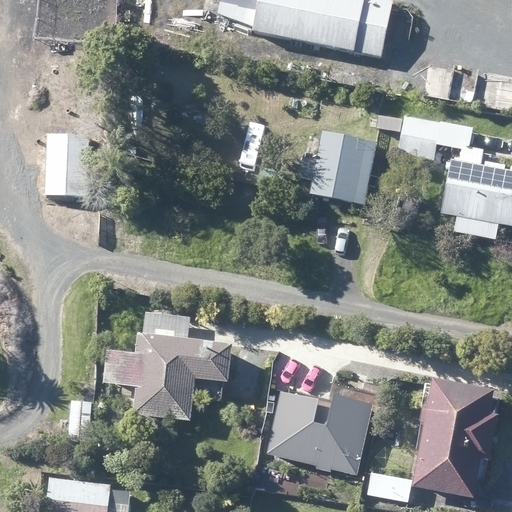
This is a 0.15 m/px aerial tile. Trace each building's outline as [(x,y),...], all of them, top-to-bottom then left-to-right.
[(251,36),(380,61),(390,5),(365,0),(219,0),(216,18),(252,31),(251,36)] [(511,81),(429,66),(424,97),(511,113),(511,81)] [(433,162),(438,126),(403,120),(397,157),(425,162),(433,162)] [(46,137),(44,198),(86,199),(88,138),(46,137)] [(368,179),(374,147),(320,137),(314,165),(301,163),(297,182),(311,185),(308,198),(362,209),(367,185),(368,179)] [(480,156),(467,153),(462,152),(458,167),(450,165),(448,173),(440,217),(467,223),(466,228),(479,231),(479,225),(511,230),(511,177),(497,174),(477,171),(480,156)] [(32,358),(36,331),(23,329),(21,356),(32,358)] [(201,348),(142,341),(137,341),(135,359),(105,356),(102,388),(108,389),(134,392),(134,400),(132,419),(189,425),(193,384),(226,389),(230,352),(201,348)] [(496,397),(436,387),(425,385),(418,427),(421,428),(411,491),(472,502),(475,484),(478,463),(488,464),(499,397),(496,397)] [(335,392),(331,409),(284,398),(270,458),(357,479),(375,402),(335,392)] [(67,407),(66,447),(86,447),(87,408),(67,407)] [(407,462),(375,455),(367,493),(399,500),(407,462)] [(111,511),(114,487),(49,481),(46,511),(111,511)]
